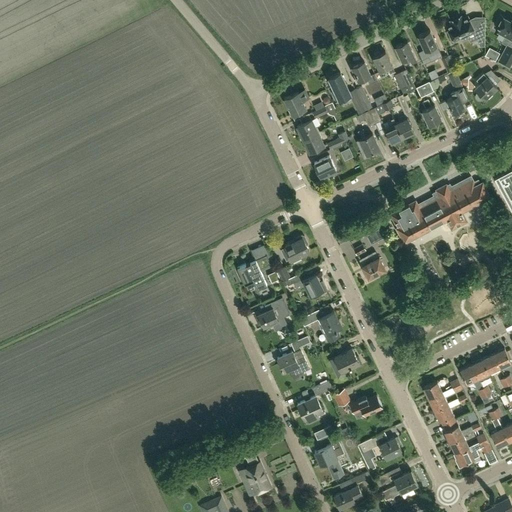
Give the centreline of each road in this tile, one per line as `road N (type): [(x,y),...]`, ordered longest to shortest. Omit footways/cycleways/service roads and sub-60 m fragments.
road 1 (residential): [(322,511),(215,261),(230,241),(307,205)]
road 2 (residential): [(255,94),(451,0)]
road 3 (residential): [(307,205),(502,109)]
road 4 (unclassified): [(393,381),(307,205)]
road 5 (residential): [(393,381),(511,323)]
road 6 (unclassified): [(450,494),(393,381)]
road 7 (unclassified): [(255,94),(175,0)]
road 8 (unclassified): [(307,205),(255,94)]
